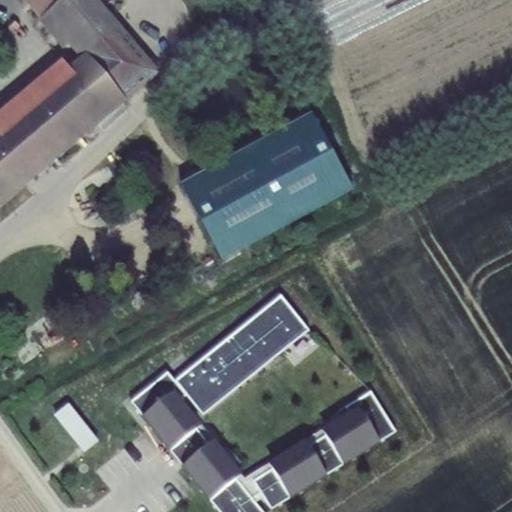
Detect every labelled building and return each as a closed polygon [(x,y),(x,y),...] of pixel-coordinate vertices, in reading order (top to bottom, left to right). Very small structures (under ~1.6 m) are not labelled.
[(94,0),(16,0),(61,52),(67,48),(81,66),(0,132),(0,207),(156,73),(94,0)] [(298,120),(220,163),(272,238),(343,200),(298,120)] [(210,271),(272,238),(220,163),(167,192),(210,271)] [(216,511),(261,511),(175,405),(186,397),(198,413),(269,356),(273,361),(308,332),(280,297),(174,382),(167,373),(130,403),(216,511)] [(253,482),(271,511),(396,433),(370,393),(345,409),(352,420),(253,482)] [(67,401),(51,414),(82,452),(97,439),(67,401)]
